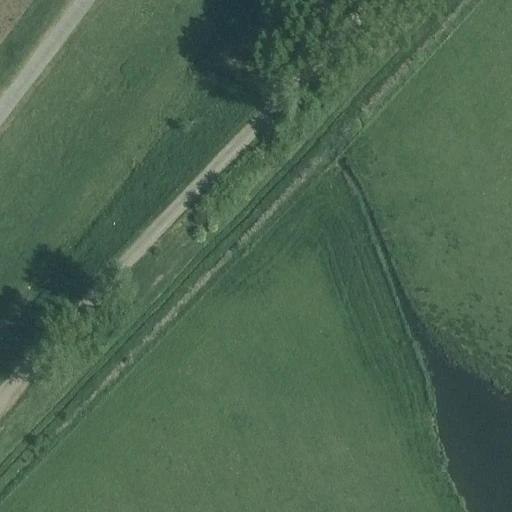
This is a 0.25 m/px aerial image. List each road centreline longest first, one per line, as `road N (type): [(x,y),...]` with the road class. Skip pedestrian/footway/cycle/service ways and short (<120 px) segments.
road 1 (unclassified): [(0,404),(379,0)]
road 2 (unclassified): [(0,130),(98,0)]
